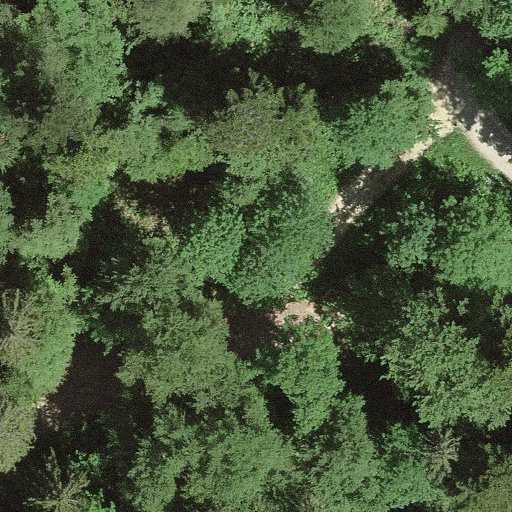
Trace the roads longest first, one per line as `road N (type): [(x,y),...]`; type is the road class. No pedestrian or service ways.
road 1 (track): [(511,281),(281,324),(0,427)]
road 2 (track): [(488,0),(471,52),(478,113),(511,156)]
